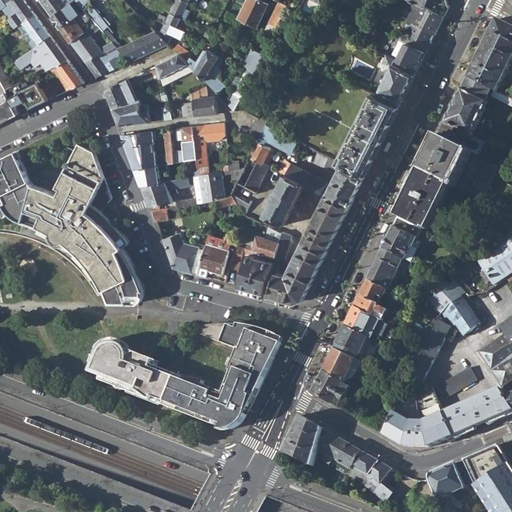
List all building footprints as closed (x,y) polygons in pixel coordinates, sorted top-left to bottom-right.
[(0,0),(0,9),(6,4),(8,2),(16,13),(14,15),(8,19),(14,27),(22,21),(34,13),(24,0),(0,0)] [(39,0),(52,16),(68,4),(72,0),(39,0)] [(74,0),(72,0),(68,4),(77,15),(83,9),(81,8),(74,0)] [(85,4),(89,0),(74,0),(81,8),(83,9),(87,14),(97,25),(99,28),(102,31),(111,23),(104,15),(102,17),(98,12),(100,11),(94,4),(89,8),(85,4)] [(174,0),(170,10),(180,16),(185,5),(188,0),(174,0)] [(244,0),(237,17),(254,26),(265,3),(259,0),(244,0)] [(410,0),(421,5),(444,17),(448,8),(445,0),(410,0)] [(277,1),(267,22),(275,27),(286,5),(277,1)] [(6,4),(14,15),(16,13),(8,2),(6,4)] [(70,20),(77,15),(68,4),(52,16),(60,28),(70,20)] [(190,8),(185,5),(180,16),(185,18),(190,8)] [(412,23),(435,35),(444,17),(421,5),(412,23)] [(83,9),(77,15),(81,19),(87,14),(83,9)] [(158,33),(167,42),(172,33),(180,37),(183,29),(176,25),(180,16),(170,10),(158,33)] [(22,21),(38,44),(40,43),(51,36),(34,13),(22,21)] [(205,28),(211,31),(216,22),(210,19),(205,28)] [(469,76),(493,88),(497,90),(511,61),(511,25),(497,19),(469,76)] [(60,28),(70,41),(80,33),(84,30),(80,25),(77,28),(70,20),(60,28)] [(270,37),(275,27),(267,22),(262,33),(270,37)] [(407,43),(426,53),(435,35),(412,23),(411,23),(405,35),(401,33),(399,39),(401,40),(407,43)] [(72,44),(86,62),(99,54),(115,46),(111,42),(100,47),(91,36),(96,32),(97,31),(97,30),(96,29),(99,28),(97,25),(83,36),(72,44)] [(83,36),(80,33),(70,41),(72,44),(83,36)] [(128,61),(152,50),(167,42),(158,33),(146,38),(145,36),(117,49),(122,54),(128,61)] [(33,52),(47,70),(49,69),(56,66),(68,59),(51,36),(40,43),(38,44),(31,49),(28,52),(30,54),(33,52)] [(401,40),(393,55),(400,58),(407,43),(401,40)] [(178,53),(186,61),(191,56),(192,54),(178,42),(173,48),(178,53)] [(398,62),(417,71),(426,53),(407,43),(398,62)] [(209,84),(218,93),(225,86),(217,78),(214,80),(208,74),(218,56),(216,54),(218,50),(209,44),(200,59),(201,59),(198,62),(197,61),(193,58),(191,56),(186,61),(191,66),(209,84)] [(86,62),(97,77),(120,65),(115,57),(122,54),(117,49),(115,46),(99,54),(86,62)] [(254,72),(261,56),(251,51),(243,66),(254,72)] [(186,69),(191,66),(186,61),(178,53),(158,63),(160,70),(162,76),(168,73),(171,78),(187,70),(186,69)] [(390,70),(381,90),(388,94),(385,99),(400,106),(417,71),(398,62),(396,61),(382,53),(378,62),(386,68),(390,70)] [(66,91),(73,87),(84,82),(84,81),(68,59),(56,66),(49,69),(66,91)] [(0,71),(0,77),(7,89),(14,85),(12,82),(9,83),(2,70),(0,71)] [(244,72),(237,86),(245,90),(252,76),(244,72)] [(318,150),(366,174),(400,106),(385,99),(378,95),(333,72),(300,140),(318,150)] [(477,95),(460,131),(469,135),(472,137),(490,102),(487,100),(493,88),(469,76),(463,88),(477,95)] [(11,117),(20,113),(7,89),(0,77),(0,122),(7,119),(7,118),(11,116),(11,117)] [(105,89),(112,107),(128,102),(123,90),(131,86),(128,78),(105,89)] [(43,87),(50,98),(58,95),(50,83),(43,87)] [(195,100),(196,115),(218,112),(215,99),(212,96),(210,97),(209,94),(206,94),(205,86),(193,90),(195,100)] [(239,103),(245,90),(237,86),(229,103),(235,110),(239,103)] [(463,88),(446,124),(460,131),(477,95),(463,88)] [(154,101),(167,98),(165,90),(158,93),(152,95),(154,101)] [(378,95),(385,99),(388,94),(381,90),(378,95)] [(18,104),(21,111),(33,107),(30,99),(18,104)] [(119,124),(150,120),(147,102),(140,104),(138,99),(128,102),(112,107),(119,124)] [(182,102),(184,116),(196,115),(195,100),(182,102)] [(162,108),(164,119),(173,118),(170,106),(162,108)] [(153,109),(156,119),(162,119),(160,108),(153,109)] [(251,128),(262,133),(267,123),(269,118),(250,109),(248,113),(256,117),(251,128)] [(208,124),(221,138),(226,134),(225,122),(217,122),(218,124),(211,125),(210,123),(208,124)] [(268,140),(293,152),(299,140),(267,123),(262,133),(258,141),(266,145),(268,140)] [(209,165),(206,140),(204,124),(193,125),(197,157),(200,175),(210,174),(209,165)] [(206,140),(221,138),(208,124),(204,124),(206,140)] [(446,124),(441,135),(463,146),(469,135),(460,131),(446,124)] [(173,154),(174,161),(191,158),(197,157),(193,125),(181,127),(184,153),(173,154)] [(123,134),(136,167),(156,164),(174,161),(173,154),(170,128),(164,129),(167,159),(163,159),(162,154),(155,155),(155,151),(152,151),(152,143),(154,143),(153,130),(123,134)] [(441,135),(423,170),(455,186),(459,188),(476,153),(463,146),(441,135)] [(258,161),(263,163),(266,158),(270,149),(271,147),(266,145),(258,141),(250,157),(258,161)] [(99,294),(106,292),(110,302),(138,303),(143,300),(144,297),(144,290),(146,290),(145,287),(136,268),(123,247),(130,243),(117,227),(101,211),(112,198),(94,151),(79,143),(56,193),(33,185),(23,221),(21,232),(22,236),(27,237),(36,241),(46,244),(56,250),(64,255),(71,261),(82,272),(93,286),(99,294)] [(270,149),(266,158),(270,160),(275,152),(270,149)] [(327,196),(349,208),(366,174),(318,150),(312,161),(334,172),(336,169),(339,171),(330,188),(326,186),(327,183),(291,163),(285,175),(305,185),(327,196)] [(16,151),(0,159),(0,206),(3,205),(11,215),(14,217),(17,219),(20,220),(23,221),(33,185),(20,159),(16,151)] [(197,157),(191,158),(193,176),(200,175),(197,157)] [(248,161),(256,165),(258,161),(250,157),(248,161)] [(278,170),(285,175),(291,163),(288,161),(285,159),(278,170)] [(263,163),(258,161),(256,165),(247,185),(257,191),(269,166),(263,163)] [(229,163),(230,171),(240,169),(239,162),(229,163)] [(142,184),(160,181),(156,164),(136,167),(142,184)] [(423,170),(400,217),(423,228),(432,232),(455,186),(423,170)] [(200,175),(203,197),(204,202),(219,199),(226,196),(222,172),(210,174),(200,175)] [(286,225),(305,185),(285,175),(278,190),(276,189),(272,197),(274,199),(266,215),(286,225)] [(194,181),(193,176),(160,181),(142,184),(150,205),(171,201),(167,187),(189,183),(189,182),(194,181)] [(216,210),(236,201),(232,193),(226,196),(219,199),(216,210)] [(244,214),(246,215),(251,204),(232,193),(236,201),(244,214)] [(349,208),(327,196),(289,274),(277,271),(274,281),(270,295),(296,302),(303,299),(349,208)] [(188,204),(204,202),(203,197),(179,200),(177,202),(177,206),(188,204)] [(152,209),(156,221),(171,218),(169,207),(152,209)] [(400,217),(384,248),(404,258),(407,259),(414,246),(416,246),(423,228),(400,217)] [(193,272),(195,264),(200,246),(183,241),(179,232),(164,238),(174,266),(193,272)] [(275,257),(281,259),(284,260),(292,236),(283,232),(279,242),(275,257)] [(258,235),(256,242),(254,245),(253,250),(259,252),(271,256),(275,257),(279,242),(258,235)] [(199,273),(207,276),(210,269),(223,273),(230,250),(207,243),(206,248),(201,266),(199,273)] [(195,264),(201,266),(206,248),(200,246),(195,264)] [(243,254),(248,256),(248,254),(258,257),(259,252),(253,250),(247,248),(245,247),(243,252),(243,254)] [(478,247),(474,253),(483,257),(489,253),(478,247)] [(384,248),(369,280),(387,289),(389,289),(404,258),(384,248)] [(243,254),(243,252),(234,249),(229,266),(239,268),(243,254)] [(240,285),(265,293),(269,280),(274,264),(274,262),(270,260),(258,257),(248,254),(248,256),(240,285)] [(275,257),(271,256),(270,260),(274,262),(274,264),(279,265),(281,259),(275,257)] [(439,275),(421,290),(441,310),(453,324),(455,323),(464,334),(470,330),(471,332),(480,325),(480,322),(463,297),(466,292),(444,271),(439,275)] [(274,281),(269,280),(265,293),(270,295),(274,281)] [(369,280),(361,295),(380,304),(387,289),(369,280)] [(495,301),(493,303),(497,308),(498,307),(499,307),(511,299),(501,284),(488,292),(495,301)] [(361,295),(356,306),(374,315),(377,309),(380,304),(361,295)] [(356,306),(346,326),(369,337),(372,339),(375,332),(368,329),(375,315),(374,315),(356,306)] [(511,328),(511,316),(500,325),(504,331),(505,333),(511,328)] [(155,397),(168,402),(180,368),(178,367),(190,339),(177,335),(178,321),(139,320),(107,318),(107,331),(98,331),(97,354),(92,365),(96,366),(93,373),(104,377),(103,382),(154,401),(155,397)] [(452,326),(436,318),(431,330),(408,375),(406,376),(415,391),(398,402),(391,421),(399,425),(392,438),(412,449),(421,449),(511,411),(511,402),(506,394),(502,387),(445,412),(435,388),(430,390),(424,380),(452,326)] [(243,422),(259,392),(281,350),(285,339),(285,337),(262,328),(250,325),(234,323),(214,324),(194,328),(190,339),(178,367),(180,368),(168,402),(167,406),(222,428),(221,430),(230,430),(243,422)] [(346,326),(334,350),(354,360),(356,361),(369,337),(346,326)] [(504,331),(477,348),(500,383),(511,375),(511,328),(505,333),(504,331)] [(334,350),(323,371),(344,381),(354,360),(334,350)] [(361,363),(353,377),(368,385),(375,371),(361,363)] [(470,367),(436,387),(444,399),(478,380),(470,367)] [(323,371),(313,393),(339,408),(350,387),(343,383),(344,381),(323,371)] [(364,406),(357,418),(363,422),(370,409),(364,406)] [(370,409),(363,422),(370,425),(377,412),(370,409)] [(377,412),(370,425),(377,430),(385,417),(377,412)] [(302,416),(284,454),(313,466),(323,429),(302,416)] [(385,417),(377,430),(384,433),(391,421),(385,417)] [(391,421),(384,433),(392,438),(399,425),(391,421)] [(351,445),(326,430),(324,439),(325,441),(320,451),(326,455),(324,459),(324,461),(328,464),(331,464),(334,459),(340,463),(342,459),(351,445)] [(511,511),(511,467),(498,444),(464,458),(475,486),(490,511),(511,511)] [(362,451),(351,445),(342,459),(354,467),(362,451)] [(380,461),(362,451),(354,467),(369,476),(380,461)] [(392,468),(380,461),(369,476),(363,482),(368,485),(372,479),(380,484),(381,483),(392,468)] [(431,472),(430,479),(440,502),(451,498),(449,493),(466,486),(455,462),(431,472)] [(381,483),(380,484),(375,492),(387,500),(394,491),(381,483)]
